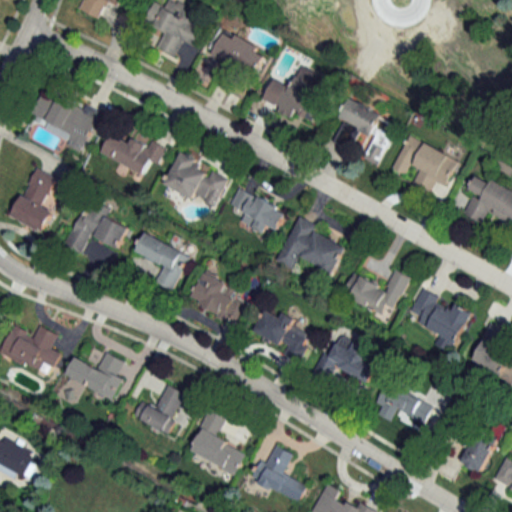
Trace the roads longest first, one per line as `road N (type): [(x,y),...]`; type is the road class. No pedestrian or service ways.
road 1 (residential): [(461,511),(198,351),(0,264),(2,76),(25,31)]
road 2 (residential): [(25,31),(198,115),(511,288)]
